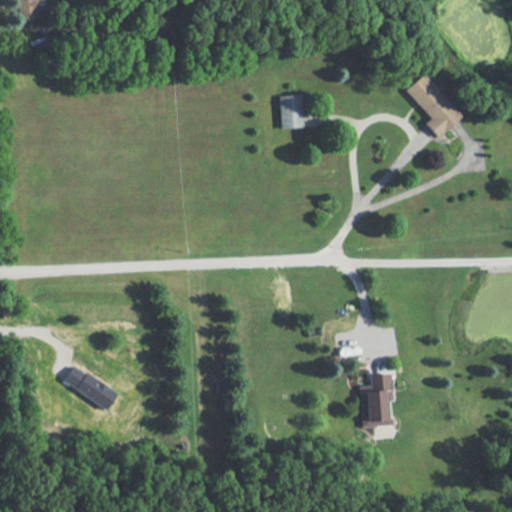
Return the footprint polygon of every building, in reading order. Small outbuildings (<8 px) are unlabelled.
[(13,0),(15,18),(35,17),(34,0),(13,0)] [(427,117),(421,122),(434,136),(457,115),(419,72),(401,89),(427,117)] [(300,94),(277,94),(279,127),(301,127),(300,94)] [(115,391),(71,364),(61,381),(104,408),(115,391)] [(357,385),(359,426),(390,424),(388,399),(392,399),(390,372),(367,373),(368,384),(357,385)]
